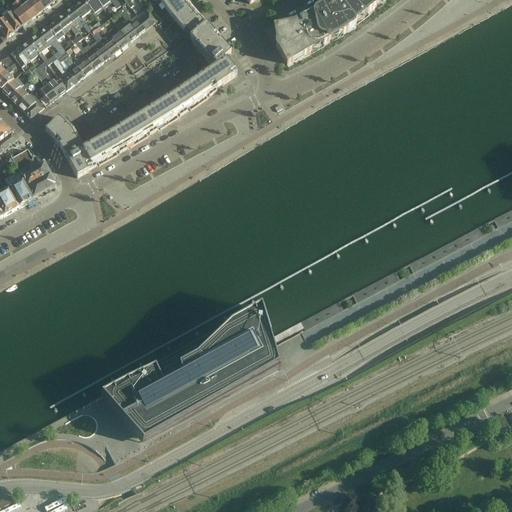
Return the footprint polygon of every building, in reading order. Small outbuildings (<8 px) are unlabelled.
[(14,9),(10,12),(13,16),(22,28),(29,22),(15,4),(12,0),(16,5),(12,7),(14,9)] [(17,0),(12,0),(15,4),(29,22),(36,17),(27,5),(24,8),(17,0)] [(35,0),(25,0),(24,1),(27,5),(36,17),(44,11),(35,0)] [(35,0),(44,11),(51,6),(46,0),(35,0)] [(95,0),(84,0),(82,2),(92,14),(94,17),(103,10),(101,7),(95,0)] [(109,0),(95,0),(101,7),(103,10),(112,4),(109,0)] [(123,0),(130,9),(133,7),(130,3),(134,0),(123,0)] [(183,32),(197,20),(189,11),(182,2),(180,0),(158,0),(161,3),(168,13),(175,23),(183,32)] [(331,4),(311,15),(328,45),(352,31),(354,30),(355,29),(356,27),(356,26),(373,13),(362,0),(332,0),(331,2),(331,3),(331,4)] [(362,0),(373,13),(389,0),(362,0)] [(82,2),(74,8),(83,21),(92,14),(82,2)] [(74,8),(64,15),(77,32),(86,25),(83,21),(74,8)] [(119,12),(122,17),(126,21),(128,25),(138,37),(146,31),(137,17),(132,21),(123,9),(119,12)] [(1,16),(0,17),(14,34),(22,28),(13,16),(10,12),(9,11),(7,12),(10,15),(3,20),(1,16)] [(146,11),(137,17),(146,31),(155,24),(146,11)] [(64,15),(55,22),(65,35),(71,30),(75,36),(79,34),(77,32),(64,15)] [(94,18),(101,27),(103,25),(102,24),(105,22),(100,15),(97,17),(96,17),(94,18)] [(295,19),(294,21),(293,22),(293,24),(292,26),(274,30),(277,47),(278,52),(288,68),(328,45),(311,15),(302,20),(299,16),(297,17),(296,18),(295,19)] [(0,31),(6,40),(14,34),(0,17),(0,16),(0,18),(2,21),(0,22),(0,31)] [(126,21),(117,28),(119,31),(120,32),(129,44),(138,37),(128,25),(126,21)] [(55,22),(47,29),(57,42),(65,35),(55,22)] [(159,130),(160,131),(178,120),(177,119),(189,111),(190,112),(209,99),(209,98),(216,92),(215,91),(236,77),(224,60),(231,55),(220,42),(221,41),(215,35),(214,35),(205,25),(189,39),(193,43),(215,69),(173,98),(113,135),(82,152),(71,132),(57,119),(45,131),(54,140),(53,141),(58,147),(59,147),(77,179),(88,173),(87,172),(98,166),(99,167),(117,157),(117,156),(129,149),(130,149),(148,138),(147,137),(159,130)] [(99,28),(92,33),(102,45),(111,58),(120,51),(108,35),(102,40),(98,34),(101,32),(99,28)] [(47,29),(38,36),(48,48),(52,45),(61,56),(65,53),(57,42),(47,29)] [(107,34),(108,35),(120,51),(129,44),(120,32),(119,31),(116,34),(113,30),(107,34)] [(172,36),(167,30),(162,34),(170,44),(178,37),(175,34),(172,36)] [(96,42),(89,47),(93,52),(103,64),(111,58),(102,45),(92,33),(90,35),(96,42)] [(38,36),(29,43),(39,55),(45,63),(48,67),(52,63),(56,60),(54,56),(47,62),(41,54),(48,48),(38,36)] [(80,36),(71,42),(74,46),(79,43),(83,39),(80,36)] [(29,43),(20,49),(30,62),(39,55),(29,43)] [(79,43),(74,46),(84,59),(94,71),(103,64),(93,52),(89,47),(88,46),(84,49),(79,43)] [(71,50),(66,53),(69,57),(74,53),(80,61),(75,65),(85,78),(94,71),(84,59),(74,46),(70,49),(71,50)] [(11,56),(18,65),(21,69),(30,62),(20,49),(11,56)] [(61,57),(57,60),(60,64),(69,57),(66,53),(65,53),(61,56),(61,57)] [(18,65),(11,56),(1,63),(3,66),(6,69),(6,68),(8,71),(10,70),(11,71),(18,65)] [(56,60),(52,63),(62,76),(57,79),(67,92),(76,85),(66,72),(60,64),(57,60),(56,60)] [(45,63),(36,70),(58,98),(67,92),(57,79),(52,83),(42,70),(48,67),(45,63)] [(75,65),(66,72),(76,85),(85,78),(75,65)] [(0,77),(8,71),(6,68),(6,69),(3,71),(0,68),(0,77)] [(8,71),(0,77),(0,90),(1,91),(13,82),(17,79),(17,78),(13,81),(9,76),(13,73),(11,71),(10,70),(8,71)] [(36,70),(27,77),(29,79),(35,75),(45,88),(40,93),(49,105),(58,98),(36,70)] [(13,82),(1,91),(9,99),(21,89),(28,83),(27,84),(25,82),(22,84),(17,79),(13,82)] [(21,89),(9,99),(17,107),(31,94),(30,96),(28,94),(27,95),(24,92),(30,86),(28,83),(21,89)] [(31,94),(17,107),(24,114),(36,104),(38,102),(31,94)] [(36,104),(24,114),(30,120),(31,120),(44,109),(38,102),(36,104)] [(0,142),(9,136),(11,135),(0,123),(0,142)] [(0,156),(17,144),(9,136),(0,142),(0,156)] [(22,182),(41,172),(35,161),(32,162),(28,154),(13,163),(16,169),(18,174),(22,182)] [(0,177),(16,169),(13,163),(11,160),(2,165),(0,166),(0,177)] [(41,172),(22,182),(33,201),(54,189),(43,170),(41,172)] [(18,174),(4,182),(9,190),(19,209),(33,201),(22,182),(18,174)] [(0,211),(4,218),(19,209),(9,190),(0,195),(0,194),(0,211)] [(110,393),(86,406),(116,463),(511,251),(511,209),(271,338),(263,310),(145,374),(110,393)] [(10,498),(0,502),(0,510),(13,503),(10,498)]
